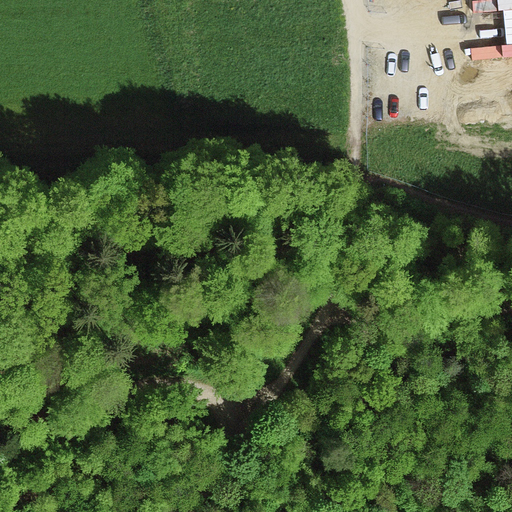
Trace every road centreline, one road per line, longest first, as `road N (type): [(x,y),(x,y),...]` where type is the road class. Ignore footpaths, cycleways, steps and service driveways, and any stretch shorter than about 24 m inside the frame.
road 1 (track): [(348,0),(348,247),(305,339),(188,511)]
road 2 (track): [(0,471),(125,388),(183,387),(252,420)]
